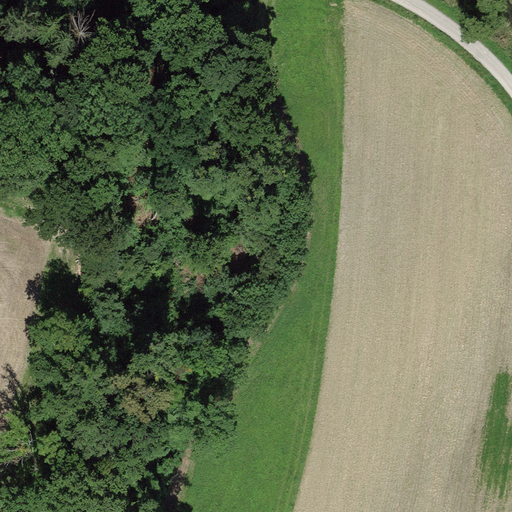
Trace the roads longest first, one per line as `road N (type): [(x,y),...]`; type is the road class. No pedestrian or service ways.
road 1 (track): [(0,192),(46,223),(57,257),(8,511)]
road 2 (track): [(374,0),(476,39),(511,82)]
